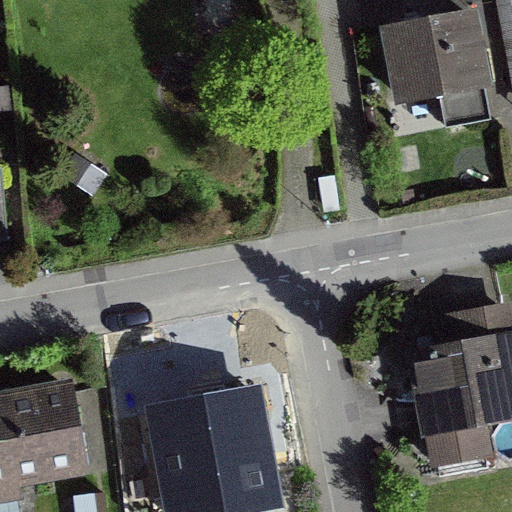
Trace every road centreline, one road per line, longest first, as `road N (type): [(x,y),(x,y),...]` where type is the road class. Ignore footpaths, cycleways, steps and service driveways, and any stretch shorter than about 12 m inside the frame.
road 1 (residential): [(0,328),(298,267)]
road 2 (residential): [(298,267),(345,511)]
road 3 (residential): [(298,267),(511,233)]
